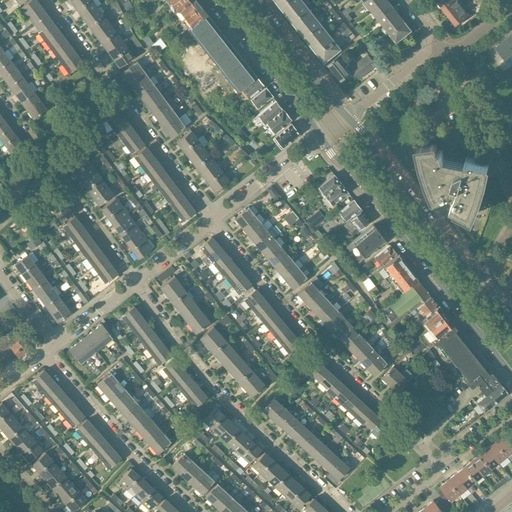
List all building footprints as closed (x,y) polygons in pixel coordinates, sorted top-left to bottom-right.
[(30,0),(21,7),(28,15),(40,6),(34,0),(30,0)] [(70,0),(70,1),(76,9),(88,0),(70,0)] [(91,0),(88,0),(76,9),(82,18),(97,7),(91,0)] [(176,0),(172,3),(178,11),(179,10),(191,0),(176,0)] [(195,0),(191,0),(179,10),(185,18),(201,6),(195,0)] [(301,0),(288,0),(280,6),(286,14),(302,1),(301,0)] [(365,0),(364,1),(371,9),(382,0),(365,0)] [(386,0),(382,0),(371,9),(377,17),(392,5),(390,3),(389,4),(386,0)] [(455,0),(452,0),(442,8),(449,16),(461,6),(455,0)] [(302,1),(286,14),(292,22),(308,9),(302,1)] [(392,5),(377,17),(383,25),(397,14),(393,8),(392,5)] [(40,6),(28,15),(34,24),(46,15),(40,6)] [(201,6),(185,18),(191,26),(207,13),(201,6)] [(461,6),(449,16),(456,25),(468,15),(461,6)] [(97,7),(82,18),(88,26),(103,15),(97,7)] [(308,9),(292,22),(298,29),(314,17),(308,9)] [(194,38),(214,22),(207,13),(191,26),(175,39),(182,48),(194,38)] [(137,24),(147,17),(145,14),(141,16),(134,20),(137,24)] [(397,14),(383,25),(390,33),(404,21),(403,19),(402,20),(397,14)] [(46,15),(34,24),(39,31),(51,22),(46,15)] [(103,15),(88,26),(94,34),(109,23),(103,15)] [(314,17),(298,29),(304,37),(320,24),(314,17)] [(404,21),(390,33),(396,41),(410,30),(405,24),(406,24),(404,21)] [(51,22),(39,31),(37,33),(43,41),(58,30),(51,22)] [(201,46),(220,30),(214,22),(194,38),(201,46)] [(109,23),(94,34),(100,42),(115,31),(109,23)] [(320,24),(304,37),(310,45),(327,32),(320,24)] [(58,30),(43,41),(49,49),(64,38),(58,30)] [(220,30),(201,46),(207,54),(226,38),(220,30)] [(345,30),(341,33),(344,38),(349,35),(345,30)] [(115,31),(100,42),(106,50),(121,40),(115,31)] [(327,32),(310,45),(316,52),(333,39),(327,32)] [(511,34),(495,48),(506,61),(511,55),(511,34)] [(142,40),(146,44),(151,40),(147,36),(142,40)] [(64,38),(49,49),(56,57),(70,46),(64,38)] [(340,49),(333,39),(316,52),(323,61),(329,56),(330,57),(340,49)] [(121,40),(106,50),(112,59),(127,48),(121,40)] [(217,67),(237,52),(229,42),(210,58),(217,67)] [(70,46),(56,57),(61,65),(76,54),(70,46)] [(127,48),(112,59),(119,67),(133,56),(127,48)] [(3,52),(0,54),(0,66),(9,60),(3,52)] [(237,52),(217,67),(224,75),(243,60),(237,52)] [(76,54),(61,65),(68,73),(70,72),(82,63),(76,54)] [(358,79),(376,65),(368,54),(350,69),(352,72),(358,79)] [(337,57),(328,64),(341,81),(352,72),(350,69),(348,70),(337,57)] [(9,60),(0,66),(0,73),(3,77),(15,68),(9,60)] [(230,83),(250,68),(243,60),(224,75),(230,83)] [(122,71),(128,79),(142,69),(136,61),(134,63),(134,62),(122,71)] [(15,68),(3,77),(9,85),(21,76),(15,68)] [(237,91),(256,76),(250,68),(230,83),(237,91)] [(142,69),(128,79),(134,87),(148,77),(142,69)] [(21,76),(9,85),(15,94),(27,85),(21,76)] [(249,98),(264,86),(256,76),(239,90),(243,93),(244,92),(249,98)] [(148,77),(134,87),(140,96),(154,85),(148,77)] [(27,85),(15,94),(21,102),(33,93),(27,85)] [(154,85),(140,96),(146,104),(160,93),(154,85)] [(257,109),(272,96),(265,87),(250,100),(257,109)] [(33,93),(21,102),(27,110),(39,101),(33,93)] [(160,93),(146,104),(152,112),(166,101),(160,93)] [(419,95),(417,97),(412,101),(420,111),(427,104),(419,95)] [(257,115),(264,124),(282,109),(275,100),(257,115)] [(39,101),(27,110),(33,118),(45,109),(39,101)] [(166,101),(152,112),(158,120),(172,109),(166,101)] [(172,109),(158,120),(164,128),(178,117),(172,109)] [(282,109),(264,124),(264,125),(267,129),(269,127),(274,133),(290,119),(282,109)] [(106,121),(112,129),(124,119),(118,111),(108,119),(106,121)] [(178,117),(164,128),(170,137),(182,128),(182,127),(184,126),(178,117)] [(124,119),(112,129),(118,137),(130,127),(124,119)] [(2,120),(0,121),(0,134),(8,128),(2,120)] [(274,136),(282,146),(299,133),(295,129),(296,127),(294,124),(291,124),(290,123),(274,136)] [(130,127),(118,137),(124,145),(136,135),(130,127)] [(8,128),(0,134),(0,138),(4,144),(14,136),(8,128)] [(176,141),(183,150),(197,139),(190,130),(176,141)] [(136,135),(124,145),(130,153),(132,151),(133,152),(143,144),(136,135)] [(14,136),(4,144),(10,152),(21,144),(14,136)] [(197,139),(183,150),(189,158),(203,147),(197,139)] [(465,163),(453,160),(444,158),(442,150),(438,151),(436,144),(417,147),(421,165),(427,183),(434,200),(451,193),(454,198),(451,205),(472,216),(479,198),(485,181),(489,162),(470,158),(466,157),(465,163)] [(133,157),(139,164),(151,155),(145,147),(135,155),(133,157)] [(203,147),(189,158),(195,166),(209,155),(203,147)] [(67,163),(74,172),(88,161),(82,153),(67,163)] [(151,155),(139,164),(145,173),(157,163),(151,155)] [(209,155),(195,166),(201,174),(215,163),(209,155)] [(88,161),(74,172),(80,180),(94,169),(88,161)] [(157,163),(145,173),(151,181),(163,171),(157,163)] [(215,163),(201,174),(207,182),(222,171),(215,163)] [(94,169),(80,180),(86,189),(100,178),(94,169)] [(163,171),(151,181),(157,188),(169,179),(163,171)] [(222,171),(207,182),(214,191),(228,180),(222,171)] [(324,196),(341,183),(333,174),(317,187),(314,190),(321,199),(324,196)] [(100,178),(86,189),(92,197),(107,186),(100,178)] [(169,179),(157,188),(163,197),(176,187),(169,179)] [(341,183),(324,196),(332,205),(348,192),(341,183)] [(107,186),(92,197),(98,205),(113,195),(107,186)] [(176,187),(163,197),(169,205),(182,195),(176,187)] [(182,195),(169,205),(175,212),(188,203),(182,195)] [(49,204),(55,213),(65,205),(59,196),(49,204)] [(101,208),(107,217),(121,206),(115,198),(101,208)] [(346,220),(360,208),(353,199),(338,211),(346,220)] [(188,203),(175,212),(182,221),(184,219),(184,220),(194,212),(188,203)] [(65,205),(55,213),(61,221),(72,213),(65,205)] [(121,206),(107,217),(113,225),(128,215),(121,206)] [(234,218),(241,226),(255,215),(248,207),(234,218)] [(291,210),(283,218),(289,225),(295,220),(298,218),(291,210)] [(352,235),(370,220),(362,210),(343,224),(350,233),(345,237),(348,242),(354,237),(352,235)] [(314,213),(305,221),(312,229),(321,222),(314,213)] [(128,215),(113,225),(119,233),(134,223),(128,215)] [(255,215),(241,226),(247,234),(261,223),(255,215)] [(62,226),(68,234),(81,225),(74,216),(64,224),(62,226)] [(134,223),(119,233),(125,242),(140,231),(134,223)] [(169,232),(162,223),(159,225),(166,235),(169,232)] [(261,223),(247,234),(254,242),(268,231),(261,223)] [(385,240),(373,224),(345,247),(357,262),(385,240)] [(81,225),(68,234),(74,242),(86,233),(81,225)] [(304,226),(298,231),(301,234),(307,230),(304,226)] [(140,231),(125,242),(131,250),(146,239),(140,231)] [(268,231),(254,242),(260,249),(274,238),(268,231)] [(86,233),(74,242),(80,250),(92,241),(86,233)] [(36,237),(26,243),(31,249),(40,242),(36,237)] [(199,247),(206,255),(217,245),(211,237),(201,245),(199,247)] [(274,238),(260,249),(267,257),(280,246),(274,238)] [(146,239),(131,250),(138,258),(152,248),(146,239)] [(92,241),(80,250),(86,258),(98,249),(92,241)] [(224,253),(217,245),(206,255),(212,263),(224,253)] [(382,264),(396,253),(389,245),(373,257),(377,261),(379,259),(382,264)] [(280,246),(267,257),(273,265),(287,254),(280,246)] [(98,249),(86,258),(92,266),(104,257),(98,249)] [(230,260),(224,253),(212,263),(218,270),(230,260)] [(287,254),(273,265),(279,273),(293,261),(287,254)] [(15,264),(21,273),(33,264),(27,255),(15,264)] [(381,267),(388,275),(404,263),(397,255),(381,267)] [(104,257),(92,266),(98,274),(110,265),(104,257)] [(237,268),(230,260),(218,270),(225,278),(237,268)] [(293,261),(279,273),(286,280),(299,269),(293,261)] [(404,263),(388,275),(394,283),(410,271),(404,263)] [(33,264),(21,273),(27,280),(39,271),(33,264)] [(110,265),(98,274),(104,283),(106,281),(117,273),(110,265)] [(171,266),(156,277),(160,282),(174,271),(171,266)] [(243,276),(237,268),(225,278),(231,286),(243,276)] [(299,269),(286,280),(293,288),(304,279),(306,277),(299,269)] [(203,270),(198,274),(203,280),(205,278),(205,277),(207,275),(203,270)] [(39,271),(27,280),(33,288),(45,279),(39,271)] [(410,271),(394,283),(401,292),(417,280),(410,271)] [(186,291),(180,284),(174,276),(159,287),(171,302),(186,291)] [(250,284),(243,276),(231,286),(238,294),(240,292),(250,284)] [(45,279),(33,288),(39,296),(51,287),(45,279)] [(410,312),(430,296),(417,280),(401,292),(378,310),(387,324),(388,324),(390,328),(410,312)] [(297,293),(305,302),(318,289),(310,282),(309,283),(308,283),(297,293)] [(377,288),(375,286),(370,289),(376,297),(380,293),(376,289),(377,288)] [(51,287),(39,296),(45,304),(57,296),(51,287)] [(243,299),(250,307),(261,297),(255,289),(245,298),(243,299)] [(318,289),(305,302),(312,309),(325,297),(318,289)] [(87,301),(79,291),(76,293),(84,303),(87,301)] [(197,307),(192,299),(186,291),(171,302),(183,318),(197,307)] [(57,296),(45,304),(51,313),(63,304),(57,296)] [(423,316),(437,305),(430,296),(410,312),(413,315),(419,311),(423,316)] [(261,297),(250,307),(256,315),(268,305),(261,297)] [(325,297),(312,309),(318,316),(331,304),(325,297)] [(226,298),(221,302),(225,308),(226,307),(230,304),(226,298)] [(63,304),(51,313),(57,321),(69,312),(63,304)] [(331,304),(318,316),(325,323),(338,311),(331,304)] [(268,305),(256,315),(262,323),(274,313),(268,305)] [(437,305),(423,316),(421,318),(428,327),(427,328),(428,328),(445,314),(437,305)] [(121,316),(127,324),(139,314),(133,307),(123,314),(123,315),(121,316)] [(209,322),(204,315),(197,307),(183,318),(195,333),(209,322)] [(235,309),(230,313),(235,319),(239,315),(235,309)] [(338,311),(325,323),(332,330),(345,318),(338,311)] [(274,313),(262,323),(269,330),(281,321),(274,313)] [(139,314),(127,324),(133,332),(145,323),(139,314)] [(242,314),(235,319),(239,323),(241,321),(244,319),(244,317),(242,314)] [(428,328),(427,328),(407,344),(415,354),(432,340),(452,324),(445,314),(428,328)] [(226,315),(218,322),(221,327),(230,320),(226,315)] [(345,318),(332,330),(339,338),(350,328),(352,326),(345,318)] [(281,321),(269,330),(275,338),(287,328),(281,321)] [(391,329),(396,334),(404,327),(399,322),(391,329)] [(151,330),(145,323),(133,332),(139,340),(151,330)] [(101,324),(93,330),(104,344),(112,338),(110,336),(101,324)] [(456,329),(452,324),(432,340),(436,345),(439,343),(465,375),(462,378),(471,389),(477,385),(484,395),(499,383),(491,372),(488,375),(454,331),(456,329)] [(226,341),(219,333),(213,326),(199,338),(212,353),(226,341)] [(287,328),(275,338),(282,346),(294,336),(287,328)] [(350,328),(339,338),(346,345),(357,335),(350,328)] [(93,330),(85,337),(96,350),(104,344),(93,330)] [(158,338),(151,330),(139,340),(145,348),(158,338)] [(357,335),(346,345),(353,353),(366,341),(358,333),(357,335)] [(294,336),(282,346),(288,354),(290,352),(300,344),(294,336)] [(85,337),(77,343),(88,357),(96,350),(85,337)] [(164,346),(158,338),(145,348),(151,356),(164,346)] [(238,355),(232,348),(226,341),(212,353),(225,367),(238,355)] [(366,341),(353,353),(359,360),(372,348),(366,341)] [(18,357),(20,355),(25,351),(18,342),(10,347),(18,357)] [(393,342),(390,344),(396,353),(399,351),(393,342)] [(80,363),(88,357),(77,343),(69,350),(78,361),(80,363)] [(170,355),(164,346),(151,356),(158,364),(160,363),(170,355)] [(372,348),(359,360),(366,367),(379,355),(372,348)] [(405,355),(402,352),(397,358),(400,361),(405,355)] [(251,369),(245,362),(238,355),(225,367),(238,381),(251,369)] [(379,355),(366,367),(373,375),(384,364),(386,362),(379,355)] [(161,368),(168,376),(180,366),(173,358),(163,366),(163,367),(161,368)] [(310,376),(312,375),(312,374),(321,365),(313,358),(304,367),(304,368),(303,369),(310,376)] [(328,372),(321,365),(312,374),(312,375),(319,381),(328,372)] [(186,374),(180,366),(168,376),(174,384),(186,374)] [(381,377),(389,385),(399,374),(392,367),(381,377)] [(269,368),(266,370),(273,380),(276,378),(269,368)] [(264,384),(258,377),(251,369),(238,381),(251,396),(264,384)] [(32,381),(38,388),(50,378),(43,370),(33,379),(34,379),(32,381)] [(335,378),(328,372),(319,381),(327,388),(335,378)] [(97,384),(104,392),(117,380),(110,373),(109,374),(108,374),(97,384)] [(186,374),(174,384),(181,392),(193,382),(186,374)] [(399,374),(389,385),(397,392),(407,381),(399,374)] [(273,380),(269,376),(264,381),(268,386),(273,380)] [(418,376),(413,380),(415,381),(419,386),(423,382),(418,376)] [(50,378),(38,388),(45,396),(57,385),(50,378)] [(343,385),(335,378),(327,388),(325,390),(332,397),(343,385)] [(117,380),(104,392),(111,400),(124,388),(117,380)] [(193,382),(181,392),(187,399),(199,389),(193,382)] [(499,383),(484,395),(471,405),(473,407),(477,404),(483,412),(507,393),(499,383)] [(63,393),(57,385),(45,396),(51,403),(63,393)] [(350,392),(343,385),(332,397),(340,404),(350,392)] [(124,388),(111,400),(117,407),(130,396),(124,388)] [(199,389),(187,399),(194,407),(196,405),(196,406),(206,397),(199,389)] [(358,399),(350,392),(340,404),(347,411),(358,399)] [(442,396),(446,403),(454,400),(450,392),(442,396)] [(70,400),(63,393),(51,403),(58,411),(70,400)] [(130,396),(117,407),(124,415),(137,403),(130,396)] [(263,410),(271,418),(281,406),(273,399),(263,410)] [(365,406),(358,399),(347,411),(354,417),(365,406)] [(76,408),(70,400),(58,411),(64,418),(76,408)] [(0,403),(0,417),(8,410),(1,402),(0,403)] [(137,403),(124,415),(130,422),(143,411),(137,403)] [(281,406),(271,418),(278,424),(288,413),(281,406)] [(372,413),(365,406),(354,417),(362,424),(364,422),(372,413)] [(203,420),(211,427),(223,414),(215,407),(203,420)] [(83,416),(76,408),(64,418),(71,426),(73,425),(74,425),(83,416)] [(8,410),(0,417),(0,428),(1,430),(15,418),(8,410)] [(143,411),(130,422),(137,430),(150,418),(143,411)] [(288,413),(278,424),(286,431),(296,420),(288,413)] [(379,419),(372,413),(364,422),(371,429),(379,419)] [(231,421),(223,414),(211,427),(218,434),(231,421)] [(15,418),(1,430),(8,437),(22,426),(15,418)] [(150,418),(137,430),(143,437),(157,426),(150,418)] [(74,430),(81,438),(93,427),(86,419),(76,428),(74,430)] [(387,426),(379,419),(371,429),(369,430),(377,438),(378,436),(387,426)] [(296,420),(286,431),(293,438),(303,427),(296,420)] [(238,428),(231,421),(218,434),(226,441),(238,428)] [(22,426),(8,437),(15,445),(28,433),(22,426)] [(157,426),(143,437),(150,445),(163,433),(157,426)] [(93,427),(81,438),(88,445),(99,434),(93,427)] [(303,427),(293,438),(300,445),(311,434),(303,427)] [(245,435),(238,428),(226,441),(233,448),(245,435)] [(28,433),(15,445),(21,453),(35,441),(28,433)] [(163,433),(150,445),(157,453),(168,443),(170,441),(163,433)] [(106,442),(99,434),(88,445),(94,452),(106,442)] [(311,434),(300,445),(308,451),(318,440),(311,434)] [(253,442),(245,435),(233,448),(241,455),(253,442)] [(511,446),(503,435),(495,442),(506,456),(511,450),(511,446)] [(194,442),(201,449),(203,446),(196,439),(194,442)] [(318,440),(308,451),(315,458),(325,447),(318,440)] [(35,441),(21,453),(28,461),(42,449),(35,441)] [(113,450),(106,442),(94,452),(101,460),(113,450)] [(261,449),(253,442),(241,455),(249,462),(261,449)] [(495,442),(487,448),(498,462),(506,456),(495,442)] [(325,447),(315,458),(322,465),(333,454),(325,447)] [(487,448),(478,455),(490,469),(498,462),(487,448)] [(120,458),(113,450),(101,460),(108,468),(110,466),(120,458)] [(31,464),(38,472),(52,460),(45,452),(31,464)] [(251,465),(259,472),(272,459),(264,452),(251,465)] [(171,465),(179,472),(191,459),(184,453),(182,455),(182,454),(171,465)] [(333,454),(322,465),(330,472),(340,461),(333,454)] [(478,455),(470,461),(482,475),(490,469),(478,455)] [(191,459),(179,472),(187,479),(199,466),(191,459)] [(279,466),(272,459),(259,472),(267,479),(279,466)] [(52,460),(38,472),(45,480),(58,468),(52,460)] [(340,461),(330,472),(338,479),(348,468),(340,461)] [(470,461),(462,467),(473,481),(482,475),(470,461)] [(199,466),(187,479),(194,486),(206,473),(199,466)] [(287,473),(279,466),(267,479),(274,486),(287,473)] [(462,467),(454,474),(466,488),(473,481),(462,467)] [(58,468),(45,480),(51,487),(65,476),(58,468)] [(118,481),(126,489),(138,475),(130,468),(118,481)] [(206,473),(194,486),(202,493),(212,482),(213,480),(206,473)] [(294,480),(287,473),(274,486),(282,493),(294,480)] [(454,474),(446,480),(457,494),(466,488),(454,474)] [(146,482),(138,475),(126,489),(133,496),(146,482)] [(65,476),(51,487),(58,495),(72,483),(65,476)] [(302,487),(294,480),(282,493),(289,500),(302,487)] [(450,501),(457,494),(446,480),(438,487),(440,489),(436,492),(450,509),(454,506),(450,501)] [(153,489),(146,482),(133,496),(141,502),(153,489)] [(72,483),(58,495),(65,503),(78,491),(72,483)] [(205,496),(212,503),(224,490),(217,483),(215,485),(205,496)] [(309,494),(302,487),(289,500),(297,507),(309,494)] [(161,496),(153,489),(141,502),(149,510),(161,496)] [(224,490),(212,503),(220,510),(232,497),(224,490)] [(78,491),(65,503),(72,511),(85,499),(78,491)] [(232,497),(220,510),(222,511),(231,511),(239,504),(232,497)] [(304,508),(308,511),(314,511),(320,505),(313,498),(304,508)] [(154,511),(166,511),(172,506),(164,499),(155,509),(154,511)] [(441,511),(432,500),(424,507),(428,511),(441,511)]
